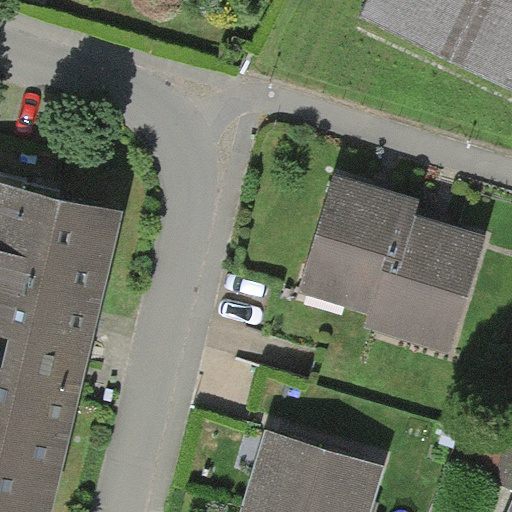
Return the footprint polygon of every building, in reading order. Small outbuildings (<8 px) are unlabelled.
[(511,0),(375,0),(362,29),(511,99),(511,0)] [(385,193),(335,177),(298,297),(367,318),(363,331),(449,357),(486,240),(434,224),(417,218),(421,205),(385,193)] [(48,511),(122,219),(0,188),(0,342),(13,345),(6,376),(0,374),(0,511),(48,511)] [(376,511),(389,476),(268,435),(242,511),(376,511)] [(498,483),(511,489),(511,511),(511,448),(511,449),(498,483)]
